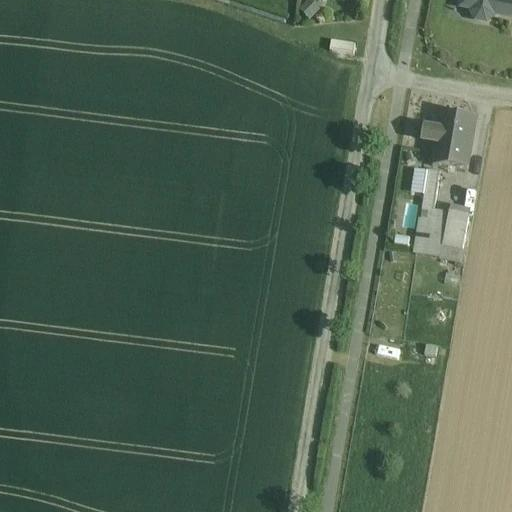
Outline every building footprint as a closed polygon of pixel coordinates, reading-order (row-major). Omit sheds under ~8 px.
[(511,0),(464,0),(463,8),(475,10),(474,14),(478,20),(487,22),(493,18),(494,14),(511,17),(511,0)] [(310,1),(300,10),(310,21),(320,12),(310,1)] [(357,47),(333,43),(331,53),(355,57),(357,47)] [(477,121),(442,116),(434,166),(469,172),(477,121)] [(441,174),(429,172),(427,187),(439,188),(441,174)] [(439,188),(427,187),(422,221),(434,222),(435,213),(439,188)] [(434,222),(422,221),(416,256),(461,264),(463,252),(444,248),(450,215),(435,213),(434,222)] [(470,219),(450,215),(444,248),(463,252),(470,219)] [(441,348),(414,344),(409,371),(436,376),(441,348)]
